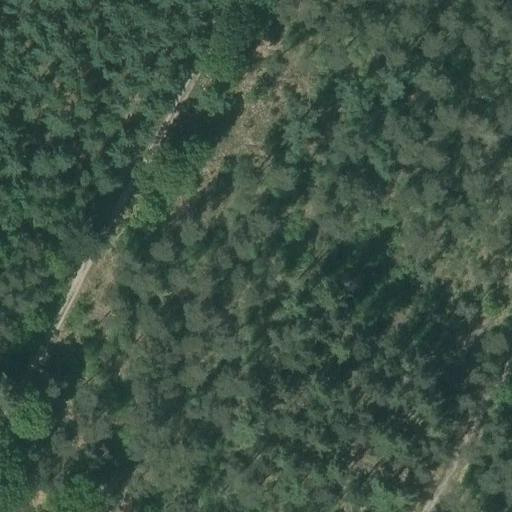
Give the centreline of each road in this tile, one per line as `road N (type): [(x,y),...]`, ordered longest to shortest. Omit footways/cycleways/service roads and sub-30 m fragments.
road 1 (track): [(225,0),(0,419)]
road 2 (track): [(450,511),(511,403)]
